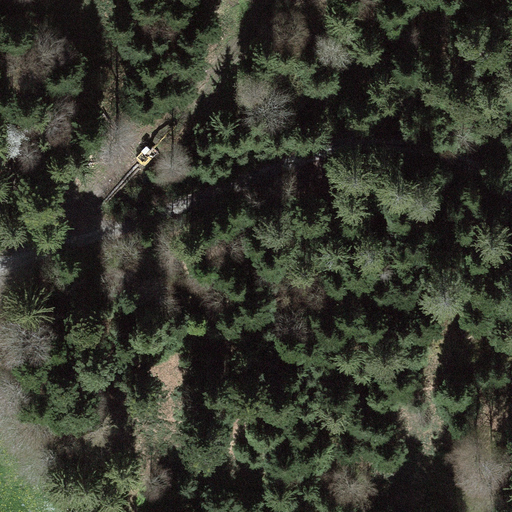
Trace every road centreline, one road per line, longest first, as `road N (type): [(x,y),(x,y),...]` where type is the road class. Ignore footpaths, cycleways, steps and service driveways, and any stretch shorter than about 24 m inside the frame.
road 1 (track): [(341,141),(443,75),(511,10)]
road 2 (track): [(341,141),(157,207)]
road 3 (track): [(511,193),(431,148),(341,141)]
road 4 (track): [(157,207),(0,265)]
road 5 (track): [(157,207),(0,169)]
